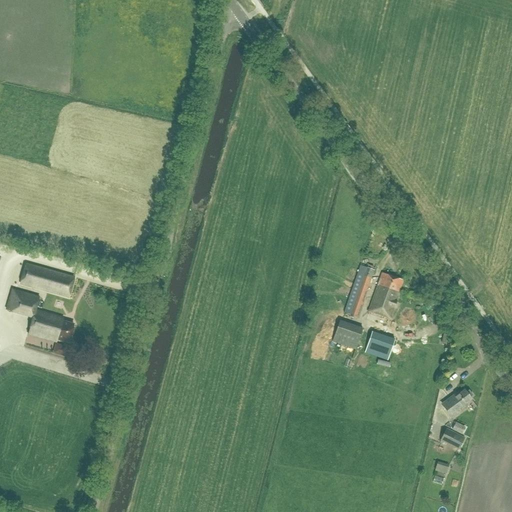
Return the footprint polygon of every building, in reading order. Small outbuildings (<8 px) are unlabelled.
[(19,285),(68,299),(74,276),(25,263),(19,285)] [(358,317),(374,271),(366,267),(359,265),(350,293),(355,295),(349,314),(358,317)] [(403,281),(381,273),(368,312),(390,320),(403,281)] [(39,297),(12,289),(6,310),(33,317),(28,334),(56,342),(57,338),(69,342),(74,325),(62,322),(63,318),(35,310),(39,297)] [(402,316),(407,324),(415,319),(410,311),(402,316)] [(355,350),(362,328),(339,321),(332,341),(355,350)] [(443,403),(451,414),(471,400),(469,397),(472,396),(468,391),(466,393),(464,390),(458,394),(457,393),(443,403)] [(458,450),(464,438),(446,428),(440,440),(458,450)] [(441,463),(438,471),(447,474),(450,466),(441,463)]
